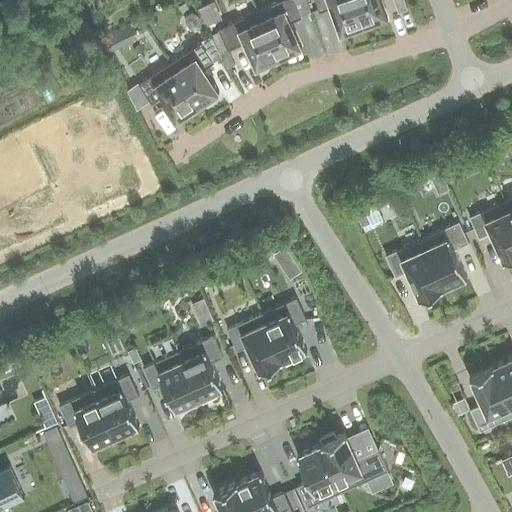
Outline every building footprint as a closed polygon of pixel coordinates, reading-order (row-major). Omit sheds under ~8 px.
[(279,58),(301,48),(290,22),(301,17),(293,0),(280,0),(257,11),(279,58)] [(305,0),(293,0),(301,17),(311,13),(305,0)] [(354,0),(314,0),(319,12),(331,8),(340,34),(364,25),(354,0)] [(354,0),(364,25),(387,17),(381,0),(354,0)] [(403,0),(394,0),(399,13),(407,10),(403,0)] [(218,28),(228,50),(244,43),(256,68),(279,58),(257,11),(218,28)] [(131,19),(102,32),(110,50),(139,37),(131,19)] [(210,36),(200,42),(214,62),(222,57),(210,36)] [(203,69),(214,62),(200,42),(169,63),(198,106),(219,92),(203,69)] [(228,50),(221,53),(228,67),(234,64),(228,50)] [(198,106),(169,63),(138,83),(150,100),(151,103),(162,96),(177,120),(198,106)] [(138,83),(128,90),(137,108),(150,100),(138,83)] [(442,173),(431,178),(439,193),(449,188),(442,173)] [(511,256),(511,216),(505,201),(469,217),(479,239),(491,233),(503,260),(511,256)] [(364,210),(356,214),(361,227),(370,223),(364,210)] [(443,287),(467,277),(455,250),(469,243),(459,221),(421,239),(443,287)] [(443,287),(421,239),(385,255),(395,277),(407,271),(419,298),(425,296),(426,299),(441,292),(440,289),(443,287)] [(293,259),(280,274),(289,281),(301,265),(293,259)] [(262,313),(283,360),(284,360),(286,364),(299,358),(297,354),(307,349),(295,324),(306,319),(296,298),(262,313)] [(210,312),(198,317),(201,324),(213,319),(210,312)] [(283,360),(262,313),(227,329),(237,351),(248,346),(259,371),(283,360)] [(114,327),(103,332),(108,342),(119,337),(114,327)] [(178,351),(199,398),(201,398),(203,402),(216,396),(214,392),(223,387),(212,362),(222,357),(213,335),(178,351)] [(136,348),(128,351),(133,363),(141,359),(136,348)] [(199,398),(178,351),(143,367),(153,389),(164,384),(175,409),(199,398)] [(41,356),(32,360),(37,370),(42,367),(44,362),(41,356)] [(511,357),(493,366),(511,406),(511,357)] [(20,366),(17,359),(3,365),(6,372),(20,366)] [(511,416),(511,406),(493,366),(470,376),(482,403),(470,409),(480,431),(511,416)] [(94,389),(115,436),(139,425),(128,400),(139,395),(129,373),(94,389)] [(115,436),(94,389),(59,405),(69,427),(80,422),(91,447),(115,436)] [(42,431),(59,468),(72,462),(57,425),(42,431)] [(321,444),(342,491),(388,470),(378,448),(356,458),(345,433),(335,437),(334,433),(320,439),(322,443),(321,444)] [(342,491),(321,444),(297,455),(308,480),(298,485),(307,507),(342,491)] [(0,507),(24,497),(9,465),(0,469),(0,507)] [(237,482),(250,511),(292,511),(283,491),(272,496),(261,471),(237,482)] [(250,511),(237,482),(213,493),(221,511),(250,511)] [(93,511),(88,500),(67,510),(67,511),(93,511)]
